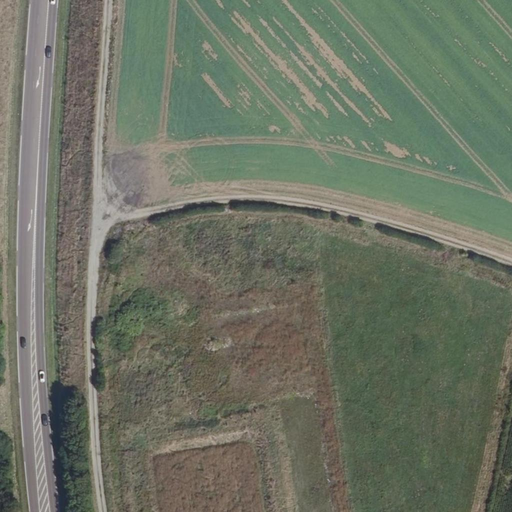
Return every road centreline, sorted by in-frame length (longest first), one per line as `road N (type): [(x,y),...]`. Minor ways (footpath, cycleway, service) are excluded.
road 1 (track): [(102,511),(91,313),(109,0)]
road 2 (track): [(93,244),(135,218),(194,202),(278,200),(511,269)]
road 3 (primary): [(32,277),(45,0)]
road 4 (primary): [(54,511),(32,277)]
road 5 (primary): [(32,277),(38,511)]
